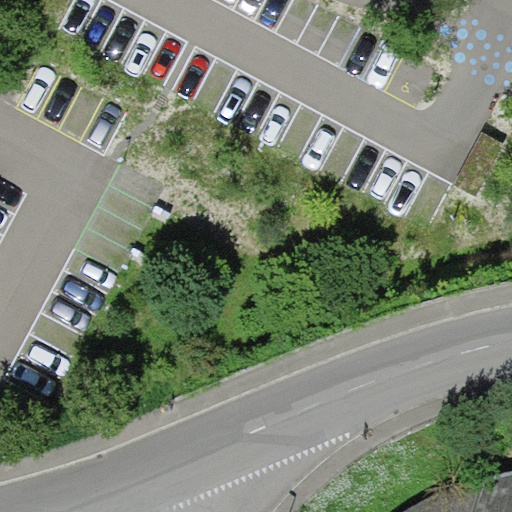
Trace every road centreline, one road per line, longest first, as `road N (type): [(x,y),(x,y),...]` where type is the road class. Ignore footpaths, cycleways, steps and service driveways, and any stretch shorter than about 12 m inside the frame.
road 1 (residential): [(154,475),(380,379),(511,341)]
road 2 (residential): [(38,511),(154,475)]
